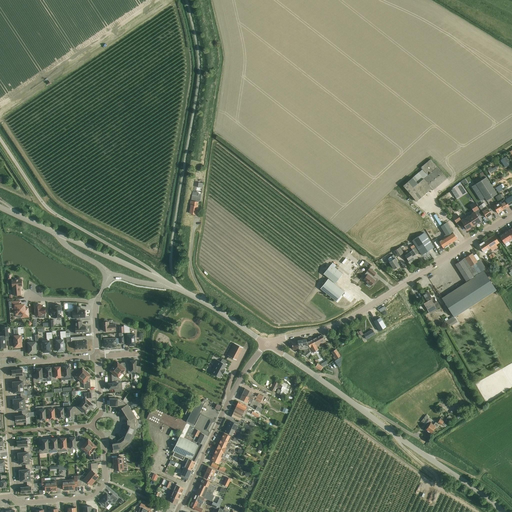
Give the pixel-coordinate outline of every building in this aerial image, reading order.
[(431,188),(433,190),(447,178),(431,159),(420,168),(422,170),(403,186),(416,201),(431,188)] [(489,179),(498,193),(508,186),(499,173),(489,179)] [(475,184),(484,198),(486,201),(496,194),(486,177),(475,184)] [(484,198),(475,184),(471,187),(480,200),(484,198)] [(192,195),(191,201),(190,205),(191,205),(190,213),(196,213),(198,202),(200,199),(201,195),(198,194),(198,196),(192,195)] [(504,200),(498,203),(502,210),(509,206),(505,200),(504,198),(503,199),(504,200)] [(469,215),(468,217),(474,226),(480,221),(477,217),(482,214),(474,203),(470,206),(474,212),(472,214),(473,215),(470,216),(469,215)] [(494,208),(497,213),(498,212),(502,210),(498,203),(493,206),(494,208)] [(486,218),(492,214),(487,208),(486,206),(483,208),(481,205),(478,207),(486,218)] [(457,214),(452,217),(453,218),(460,228),(464,225),(467,230),(471,227),(474,226),(468,217),(466,218),(466,219),(464,220),(463,219),(461,221),(457,214)] [(445,237),(439,242),(443,248),(457,239),(451,230),(446,222),(440,226),(445,234),(444,235),(445,237)] [(422,255),(434,247),(424,232),(412,240),(422,255)] [(499,236),(504,244),(509,241),(504,233),(499,236)] [(479,245),(484,253),(487,251),(488,253),(491,252),(489,249),(499,243),(494,235),(479,245)] [(397,257),(403,253),(400,247),(394,251),(397,257)] [(417,258),(415,255),(419,253),(415,247),(412,249),(413,250),(405,255),(410,262),(417,258)] [(466,281),(476,275),(486,268),(480,260),(477,261),(472,253),(455,264),(466,281)] [(393,269),(399,265),(396,261),(397,260),(393,254),(391,256),(393,259),(389,261),(393,269)] [(355,271),(361,261),(357,259),(352,269),(355,271)] [(343,274),(331,265),(323,274),(335,283),(343,274)] [(371,278),(375,273),(369,268),(364,275),(367,277),(364,280),(370,285),(375,280),(371,278)] [(454,317),(496,290),(484,271),(466,283),(465,282),(441,298),(454,317)] [(12,287),(13,287),(14,295),(21,295),(20,286),(22,286),(21,279),(17,280),(16,279),(14,279),(13,280),(12,280),(12,287)] [(344,292),(328,279),(320,288),(336,301),(344,292)] [(428,291),(422,294),(425,300),(426,299),(427,301),(423,303),(428,311),(435,307),(437,310),(441,307),(437,301),(434,303),(431,298),(431,299),(430,297),(431,297),(428,291)] [(29,317),(28,308),(25,308),(24,305),(21,305),(21,301),(11,302),(12,310),(16,309),(16,314),(23,314),(23,317),(29,317)] [(397,304),(388,309),(392,316),(398,313),(399,316),(402,314),(400,311),(405,308),(402,303),(398,305),(397,304)] [(41,308),(41,305),(39,305),(38,304),(37,305),(36,305),(34,305),(35,316),(39,315),(39,318),(46,318),(45,307),(41,308)] [(51,308),(51,315),(54,315),(54,318),(62,317),(61,305),(53,306),(53,308),(51,308)] [(72,310),(70,311),(70,318),(73,318),(77,318),(77,321),(81,320),(81,317),(85,317),(84,310),(80,310),(80,306),(74,307),(74,310),(72,310)] [(381,317),(374,321),(379,331),(386,327),(381,317)] [(109,325),(109,322),(107,322),(107,321),(106,320),(105,320),(104,321),(104,322),(103,322),(103,331),(109,331),(109,330),(115,330),(115,324),(109,325)] [(86,326),(81,326),(81,325),(82,325),(82,321),(75,322),(76,334),(86,333),(86,326)] [(130,327),(124,325),(124,326),(124,332),(124,333),(127,333),(127,335),(128,346),(130,346),(130,347),(134,346),(134,345),(135,345),(135,341),(136,341),(136,337),(135,338),(134,334),(130,334),(130,327)] [(0,335),(0,348),(0,349),(1,348),(6,348),(5,336),(8,335),(7,327),(2,328),(3,336),(0,335)] [(14,339),(13,339),(14,343),(15,343),(15,347),(16,347),(16,348),(21,347),(21,346),(22,346),(21,335),(21,334),(24,333),(23,327),(18,327),(18,328),(14,328),(14,336),(14,339)] [(372,329),(363,335),(366,339),(375,334),(372,329)] [(57,347),(57,351),(59,351),(59,352),(63,352),(63,351),(64,351),(63,340),(63,338),(66,338),(66,331),(60,332),(61,340),(56,340),(57,344),(56,344),(56,347),(57,347)] [(43,348),(43,352),(45,352),(45,353),(49,353),(49,352),(50,352),(50,341),(49,341),(49,339),(52,339),(52,332),(46,333),(47,341),(43,341),(43,345),(42,345),(42,348),(43,348)] [(322,335),(313,339),(315,344),(317,347),(322,344),(320,342),(324,339),(322,335)] [(71,337),(66,338),(67,341),(71,341),(71,342),(75,341),(75,349),(76,349),(80,349),(82,349),(87,348),(87,341),(87,340),(86,340),(84,340),(83,336),(71,337)] [(109,347),(112,347),(117,347),(116,338),(104,339),(105,347),(109,347)] [(306,339),(298,340),(299,349),(299,350),(303,350),(305,354),(304,354),(306,357),(309,354),(308,348),(307,342),(306,339)] [(313,339),(307,342),(308,348),(309,354),(310,353),(318,349),(317,347),(315,344),(313,339)] [(293,349),(299,349),(298,340),(297,341),(289,342),(289,347),(292,346),(293,349)] [(29,342),(28,343),(29,353),(32,353),(32,354),(35,354),(35,353),(36,353),(36,342),(32,342),(32,341),(29,342)] [(243,348),(234,343),(234,344),(234,343),(228,355),(236,360),(243,348)] [(336,349),(332,352),(336,359),(340,356),(336,349)] [(217,360),(211,373),(220,378),(225,370),(224,369),(226,365),(225,364),(226,361),(222,359),(221,362),(217,360)] [(136,360),(130,361),(130,363),(131,369),(131,372),(134,371),(135,374),(140,374),(141,367),(136,367),(136,360)] [(117,362),(114,366),(122,373),(125,369),(128,369),(131,369),(130,363),(127,364),(127,363),(123,363),(121,365),(117,362)] [(70,377),(70,370),(69,366),(68,366),(68,365),(65,365),(65,366),(64,366),(64,373),(61,373),(61,380),(70,380),(70,377)] [(61,380),(61,373),(60,366),(54,367),(55,374),(52,374),(52,381),(57,381),(58,378),(61,377),(61,380)] [(118,377),(122,373),(114,366),(110,370),(113,373),(112,375),(112,383),(119,382),(118,377)] [(43,382),(52,381),(52,374),(51,367),(45,368),(46,375),(42,375),(43,382)] [(19,375),(19,378),(26,378),(26,373),(23,373),(22,369),(22,368),(19,369),(17,369),(17,370),(12,370),(12,376),(19,375)] [(34,382),(39,382),(43,382),(42,375),(42,368),(36,368),(37,375),(33,376),(34,382)] [(77,370),(70,370),(70,377),(75,376),(79,380),(87,371),(82,368),(79,371),(77,370)] [(91,375),(87,371),(79,380),(84,383),(84,389),(89,388),(89,385),(90,385),(90,380),(88,379),(91,375)] [(26,383),(26,378),(19,378),(20,381),(13,382),(13,384),(12,384),(12,383),(12,388),(24,387),(23,383),(26,383)] [(119,382),(112,383),(108,383),(108,389),(115,389),(116,392),(122,391),(122,382),(119,382)] [(20,393),(21,396),(27,395),(27,390),(24,390),(24,387),(12,388),(13,392),(13,391),(13,393),(20,393)] [(242,394),(250,398),(255,400),(260,403),(263,396),(258,394),(257,397),(255,396),(254,397),(251,395),(252,393),(253,392),(245,388),(242,394)] [(81,402),(90,409),(93,405),(90,402),(91,400),(91,395),(90,395),(90,392),(85,393),(85,398),(81,402)] [(242,394),(240,399),(247,403),(250,404),(252,401),(253,399),(250,398),(242,394)] [(28,400),(27,395),(21,396),(21,399),(14,399),(14,401),(13,401),(14,405),(25,404),(25,401),(28,400)] [(115,407),(118,409),(123,401),(119,399),(112,398),(112,395),(108,396),(109,400),(110,400),(110,405),(115,405),(115,407)] [(204,404),(197,400),(191,411),(188,409),(185,414),(186,414),(186,416),(188,417),(186,421),(193,425),(204,404)] [(126,414),(132,411),(127,403),(123,401),(118,409),(122,411),(123,410),(126,414)] [(69,402),(63,403),(64,407),(64,411),(67,411),(68,418),(74,418),(73,413),(73,407),(70,407),(69,402)] [(78,406),(73,407),(73,413),(81,412),(82,411),(86,414),(90,409),(81,402),(78,406)] [(238,402),(236,407),(244,411),(247,412),(248,410),(249,407),(248,406),(238,402)] [(22,410),(22,413),(29,412),(28,408),(25,407),(25,404),(14,405),(14,409),(14,408),(15,408),(15,410),(22,410)] [(54,405),(45,406),(45,413),(49,412),(49,419),(55,419),(55,412),(54,405)] [(64,418),(64,411),(63,407),(60,408),(60,405),(54,405),(55,412),(58,412),(59,419),(64,418)] [(46,420),(45,413),(45,406),(36,407),(36,413),(40,413),(40,420),(46,420)] [(158,424),(159,421),(164,412),(164,411),(164,412),(152,406),(146,418),(158,424)] [(236,407),(234,412),(241,415),(242,415),(245,417),(247,412),(244,411),(236,407)] [(138,421),(132,411),(126,414),(128,418),(127,419),(127,423),(138,422),(138,421)] [(29,417),(29,412),(22,413),(22,416),(15,416),(16,422),(21,422),(21,423),(23,422),(26,422),(26,421),(26,418),(29,417)] [(164,412),(159,421),(173,428),(178,418),(164,412)] [(234,412),(231,417),(244,423),(245,421),(240,419),(242,415),(241,415),(234,412)] [(174,452),(184,456),(195,462),(196,461),(208,436),(215,421),(200,414),(194,427),(186,423),(186,422),(182,432),(172,451),(174,452)] [(173,428),(182,432),(186,422),(178,418),(173,428)] [(232,436),(238,424),(230,420),(224,432),(232,436)] [(127,432),(133,435),(139,423),(138,422),(127,423),(128,427),(129,428),(127,432)] [(436,428),(439,424),(435,422),(433,425),(430,423),(426,429),(430,433),(435,427),(436,428)] [(130,444),(133,435),(127,432),(125,437),(124,436),(121,439),(126,446),(130,444)] [(221,438),(231,443),(232,442),(229,441),(231,436),(224,433),(221,438)] [(70,444),(67,445),(67,452),(72,451),(73,448),(76,448),(76,442),(75,437),(69,437),(70,444)] [(52,446),(48,446),(49,453),(58,452),(57,445),(57,438),(51,439),(52,446)] [(61,445),(57,445),(58,452),(67,452),(67,445),(66,438),(61,438),(61,445)] [(231,443),(221,438),(219,444),(229,448),(231,443)] [(24,449),(31,449),(31,444),(28,444),(28,440),(27,440),(27,439),(24,440),(22,440),(22,441),(17,441),(18,447),(24,447),(24,449)] [(49,453),(48,446),(48,439),(42,440),(42,447),(39,447),(40,454),(49,453)] [(81,447),(85,451),(92,443),(88,439),(85,443),(83,441),(76,442),(76,448),(81,447)] [(126,446),(121,439),(117,441),(118,443),(113,444),(114,449),(112,449),(113,453),(117,453),(116,450),(123,449),(126,446)] [(97,446),(92,443),(85,451),(89,455),(90,460),(95,459),(95,456),(96,456),(96,452),(94,450),(97,446)] [(219,444),(216,449),(224,453),(225,449),(230,451),(230,449),(231,449),(229,448),(219,444)] [(31,449),(24,449),(24,450),(25,452),(18,453),(18,455),(18,454),(17,454),(18,459),(29,458),(29,454),(31,454),(31,449)] [(224,453),(216,449),(214,455),(224,459),(224,460),(226,461),(228,458),(225,457),(227,454),(224,453)] [(191,470),(195,462),(184,456),(174,452),(172,456),(186,462),(184,466),(184,467),(191,470)] [(120,457),(113,458),(114,464),(123,463),(127,463),(126,457),(126,454),(119,454),(120,457)] [(214,455),(211,460),(218,464),(219,462),(220,460),(225,463),(226,461),(224,460),(224,459),(214,455)] [(29,461),(29,458),(18,459),(18,463),(18,462),(19,462),(19,464),(26,464),(26,466),(26,467),(32,466),(32,462),(29,461)] [(88,474),(95,481),(99,476),(95,473),(98,470),(98,466),(97,466),(97,463),(91,463),(91,470),(88,474)] [(114,465),(113,465),(113,469),(114,469),(114,470),(121,469),(121,472),(127,472),(127,466),(123,466),(123,463),(114,464),(114,465)] [(184,467),(184,466),(179,464),(177,468),(183,470),(180,477),(187,480),(192,470),(191,470),(184,467)] [(19,472),(19,476),(30,475),(30,472),(33,471),(32,466),(26,467),(26,470),(19,470),(19,472)] [(208,466),(206,472),(213,475),(214,472),(216,473),(217,474),(218,471),(208,466)] [(213,475),(206,472),(205,473),(204,473),(203,476),(204,476),(203,477),(211,481),(211,480),(213,482),(216,476),(215,476),(213,475)] [(95,481),(88,474),(88,475),(84,479),(77,479),(78,482),(78,486),(85,485),(88,482),(91,485),(95,481)] [(27,484),(34,483),(33,479),(31,478),(30,475),(19,476),(19,480),(20,480),(20,479),(20,481),(27,481),(27,484)] [(75,489),(75,486),(78,486),(78,482),(77,479),(77,476),(72,476),(71,480),(68,480),(69,489),(70,489),(70,490),(74,490),(74,489),(75,489)] [(59,477),(50,478),(51,491),(53,491),(53,492),(56,491),(56,490),(57,490),(57,484),(60,484),(59,477)] [(69,489),(68,480),(65,480),(65,477),(59,477),(60,484),(63,483),(63,490),(69,489)] [(46,491),(51,491),(50,478),(41,479),(42,488),(45,488),(46,491)] [(200,483),(214,489),(215,486),(209,484),(210,481),(203,478),(200,483)] [(184,488),(176,484),(175,487),(170,485),(171,482),(167,481),(165,487),(167,488),(168,487),(169,488),(168,488),(173,490),(181,493),(184,488)] [(34,483),(27,484),(27,487),(21,487),(21,493),(26,493),(26,494),(28,494),(32,493),(31,492),(32,492),(31,489),(34,488),(34,487),(40,487),(39,483),(34,483)] [(198,488),(195,493),(205,498),(212,501),(214,495),(213,495),(213,492),(214,489),(200,483),(198,488)] [(173,490),(171,496),(179,499),(181,493),(173,490)] [(205,498),(195,493),(193,499),(202,503),(205,504),(206,502),(203,501),(205,498)] [(110,496),(107,494),(99,502),(101,504),(101,505),(101,506),(102,506),(103,507),(104,506),(106,508),(112,501),(114,502),(117,498),(112,494),(110,496)] [(176,504),(179,499),(171,496),(169,499),(168,498),(167,500),(176,504)] [(202,503),(193,499),(190,506),(195,508),(194,509),(200,511),(201,511),(203,508),(200,507),(202,503)] [(151,511),(152,511),(150,511),(151,509),(145,506),(145,505),(141,503),(139,506),(140,507),(138,511),(151,511)]
